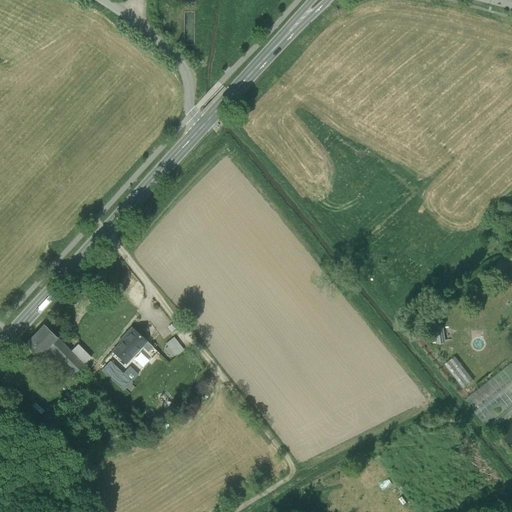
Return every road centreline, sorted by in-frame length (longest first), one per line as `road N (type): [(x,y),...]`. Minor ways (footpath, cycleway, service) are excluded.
road 1 (secondary): [(320,0),(0,346)]
road 2 (track): [(233,511),(298,473),(106,231)]
road 3 (track): [(196,133),(178,63),(136,26)]
